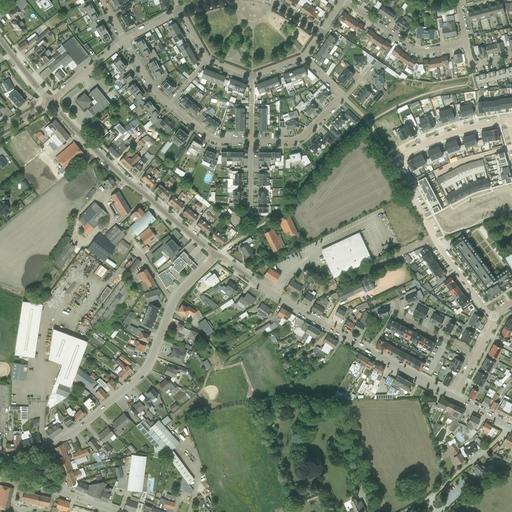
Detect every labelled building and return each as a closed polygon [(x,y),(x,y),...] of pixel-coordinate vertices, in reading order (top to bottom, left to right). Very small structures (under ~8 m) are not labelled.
[(14,0),(13,0),(20,10),(28,4),(24,0),(14,0)] [(44,10),(51,6),(47,0),(36,0),(37,1),(38,0),(40,1),(43,7),(42,7),(44,10)] [(303,0),(300,5),(303,7),(301,10),(305,13),(310,6),(312,3),(308,1),(307,1),(307,2),(303,0)] [(496,5),(493,6),(496,15),(504,13),(502,4),(498,5),(497,4),(499,3),(499,1),(495,2),(496,5)] [(84,3),(78,6),(81,12),(84,10),(87,15),(94,10),(90,4),(86,6),(84,3)] [(128,3),(120,8),(122,12),(124,15),(121,17),(127,27),(128,26),(128,27),(132,25),(131,25),(135,23),(132,17),(133,16),(132,14),(131,14),(130,14),(129,12),(127,10),(131,7),(128,3)] [(487,8),(485,8),(487,17),(496,15),(493,6),(489,7),(489,6),(491,6),(490,3),(486,4),(487,8)] [(479,10),(476,10),(479,19),(487,17),(485,8),(481,9),(481,8),(482,8),(482,5),(478,6),(479,10)] [(305,13),(310,16),(315,9),(310,6),(305,13)] [(378,13),(382,16),(386,9),(382,6),(378,13)] [(20,12),(17,8),(9,14),(12,18),(13,18),(15,20),(10,23),(16,30),(15,31),(17,35),(18,34),(19,35),(26,30),(23,26),(24,25),(21,22),(20,22),(15,16),(20,12)] [(395,15),(398,18),(403,11),(400,8),(395,15)] [(472,11),(468,13),(470,21),(479,19),(476,10),(474,11),(473,8),(470,9),(470,11),(472,10),(472,11)] [(310,16),(309,17),(314,20),(317,15),(319,17),(320,17),(321,17),(322,17),(322,16),(325,12),(321,10),(320,12),(319,12),(315,9),(310,16)] [(386,9),(382,16),(386,19),(391,12),(386,9)] [(98,17),(94,10),(87,15),(90,20),(87,22),(90,27),(96,23),(94,20),(98,17)] [(338,14),(334,21),(336,23),(339,19),(343,23),(348,16),(349,15),(344,12),(341,16),(338,14)] [(391,12),(386,19),(390,21),(395,15),(391,12)] [(348,16),(343,23),(349,26),(354,20),(348,16)] [(400,17),(398,21),(395,25),(405,31),(410,24),(408,23),(411,19),(406,16),(404,16),(402,19),(400,17)] [(457,35),(455,26),(454,23),(453,20),(454,20),(453,16),(446,17),(446,21),(447,23),(441,24),(441,25),(442,29),(442,30),(443,33),(444,38),(457,35)] [(172,20),(169,22),(171,25),(168,27),(170,32),(178,28),(175,23),(174,24),(172,20)] [(354,20),(349,26),(354,30),(359,23),(354,20)] [(57,27),(59,30),(64,26),(64,25),(65,24),(63,22),(57,27)] [(98,27),(96,23),(90,27),(86,29),(87,31),(91,29),(93,33),(96,31),(99,36),(106,31),(103,25),(102,24),(98,27)] [(359,23),(354,30),(359,34),(362,30),(365,26),(359,23)] [(417,26),(417,33),(416,38),(421,38),(422,37),(423,37),(423,38),(424,38),(424,39),(425,39),(426,39),(426,38),(429,38),(428,39),(434,40),(434,37),(439,37),(438,31),(435,30),(429,29),(429,30),(422,30),(422,27),(417,26)] [(178,28),(170,32),(173,37),(181,32),(181,31),(180,29),(179,30),(178,28)] [(369,40),(374,34),(375,33),(369,30),(367,28),(361,37),(360,39),(362,40),(363,39),(364,40),(365,40),(366,38),(369,40)] [(38,38),(35,40),(37,43),(47,34),(50,32),(47,29),(38,38)] [(100,44),(110,38),(110,37),(111,37),(110,37),(106,31),(99,36),(102,40),(98,42),(100,44)] [(330,35),(327,40),(335,45),(335,44),(337,46),(339,42),(337,41),(338,40),(339,41),(340,38),(339,38),(341,35),(335,31),(332,36),(330,35)] [(173,37),(177,44),(177,45),(183,41),(182,38),(183,37),(184,38),(184,37),(183,36),(184,36),(183,34),(182,34),(181,32),(173,37)] [(37,47),(34,50),(38,55),(42,52),(45,50),(42,47),(47,44),(44,41),(49,37),(47,34),(37,43),(39,46),(37,47)] [(374,34),(369,40),(375,44),(379,38),(374,34)] [(27,39),(18,46),(21,51),(35,40),(38,38),(38,37),(36,35),(29,41),(27,39)] [(496,43),(497,43),(499,51),(498,51),(499,52),(503,51),(505,50),(504,49),(504,47),(506,46),(506,44),(504,35),(501,36),(501,37),(500,38),(500,39),(501,42),(496,43)] [(73,36),(62,45),(66,50),(66,51),(76,64),(88,55),(89,56),(73,36)] [(136,43),(140,50),(147,46),(145,41),(148,39),(147,37),(136,43)] [(379,38),(375,44),(380,48),(385,41),(379,38)] [(325,42),(324,44),(332,49),(335,45),(327,40),(326,40),(325,42)] [(177,45),(177,44),(175,46),(180,53),(182,52),(190,48),(189,47),(190,47),(189,45),(188,45),(187,42),(186,43),(187,43),(185,44),(183,41),(177,45)] [(385,41),(380,48),(385,51),(383,55),(386,57),(386,56),(391,48),(389,47),(390,44),(385,41)] [(496,43),(490,45),(492,53),(498,51),(499,51),(497,43),(496,43)] [(322,47),(321,48),(328,54),(332,49),(324,44),(324,45),(323,44),(322,46),(322,47)] [(66,50),(62,45),(57,50),(58,51),(52,56),(55,59),(61,54),(61,55),(66,50)] [(490,45),(484,47),(486,55),(492,53),(490,45)] [(140,50),(144,57),(148,55),(150,58),(157,54),(153,49),(150,51),(147,46),(140,50)] [(477,46),(474,47),(475,53),(475,54),(476,55),(477,55),(479,54),(480,56),(480,57),(481,56),(486,55),(484,47),(484,46),(478,48),(477,46)] [(391,48),(386,56),(389,58),(389,57),(394,61),(396,58),(400,51),(401,51),(401,50),(396,47),(394,50),(391,48)] [(184,57),(192,52),(193,51),(191,49),(191,50),(190,48),(182,52),(180,53),(182,56),(184,56),(184,57)] [(319,51),(318,53),(325,58),(328,54),(321,48),(321,49),(320,49),(319,51)] [(45,54),(40,57),(45,64),(50,59),(47,56),(52,52),(48,49),(44,53),(45,54)] [(363,56),(353,57),(353,66),(358,65),(358,66),(362,66),(362,65),(367,65),(366,62),(372,67),(378,60),(366,52),(363,50),(363,56)] [(66,51),(52,63),(48,66),(47,66),(57,77),(56,78),(58,81),(66,75),(61,68),(63,66),(64,67),(65,69),(68,66),(71,70),(77,65),(76,64),(66,51)] [(400,51),(396,58),(401,61),(406,55),(401,51),(400,51)] [(187,62),(195,57),(194,56),(195,56),(194,54),(193,54),(192,52),(184,57),(182,58),(185,63),(187,62)] [(317,59),(314,62),(319,67),(322,63),(325,58),(318,53),(315,58),(317,59)] [(454,58),(450,59),(451,61),(452,67),(456,67),(460,66),(459,62),(462,62),(465,61),(463,55),(461,55),(460,53),(453,55),(454,58)] [(157,54),(150,58),(152,62),(148,64),(152,71),(159,67),(156,62),(160,60),(157,54)] [(406,55),(401,61),(407,65),(412,58),(411,58),(406,55)] [(447,56),(441,57),(441,58),(443,66),(448,65),(449,69),(452,68),(452,67),(451,61),(448,62),(447,56)] [(123,62),(121,60),(121,59),(119,57),(117,59),(114,61),(112,63),(110,65),(114,69),(116,67),(123,62),(123,61),(123,62)] [(195,57),(187,62),(190,66),(193,65),(195,69),(198,66),(196,63),(198,62),(195,57)] [(412,58),(407,65),(405,67),(414,73),(413,76),(416,76),(417,73),(419,65),(416,63),(417,61),(412,58),(411,58),(412,58)] [(441,58),(435,59),(436,67),(443,66),(441,58)] [(428,60),(429,69),(436,67),(435,59),(428,60)] [(378,60),(372,67),(373,66),(377,70),(377,71),(374,71),(374,75),(373,75),(374,80),(375,80),(375,84),(384,84),(383,71),(381,71),(380,68),(383,64),(378,60)] [(417,73),(416,76),(419,77),(420,74),(420,71),(423,70),(425,69),(429,69),(428,60),(422,61),(422,64),(419,65),(417,73)] [(122,70),(127,66),(125,64),(124,64),(123,62),(116,67),(114,69),(117,74),(120,77),(123,74),(125,73),(122,70)] [(330,67),(326,73),(328,76),(332,69),(336,65),(334,64),(332,63),(329,67),(330,67)] [(167,75),(168,74),(166,70),(162,72),(159,67),(152,71),(156,78),(160,75),(162,79),(164,78),(165,76),(167,75)] [(304,67),(298,69),(302,78),(307,76),(312,81),(311,82),(313,84),(318,79),(309,71),(307,68),(304,69),(304,67)] [(387,67),(385,70),(389,73),(397,79),(398,77),(399,76),(391,70),(387,67)] [(337,80),(344,86),(354,74),(347,68),(337,80)] [(207,79),(210,71),(205,69),(204,71),(202,70),(200,73),(197,76),(202,78),(201,80),(206,82),(207,79)] [(296,70),(293,71),(298,82),(303,80),(302,78),(298,69),(295,69),(296,70)] [(498,71),(494,72),(497,80),(506,78),(504,69),(498,70),(498,71)] [(291,72),(288,73),(293,84),(294,83),(298,82),(293,71),(292,70),(290,71),(291,72)] [(210,71),(207,79),(212,81),(215,73),(215,72),(213,71),(212,72),(210,71)] [(488,73),(485,74),(487,83),(497,80),(494,72),(494,71),(488,73)] [(284,77),(281,78),(284,87),(293,84),(292,81),(288,73),(287,72),(285,73),(285,74),(283,75),(284,77)] [(127,83),(133,78),(131,76),(129,73),(125,77),(123,74),(120,77),(118,78),(120,81),(122,79),(126,84),(127,83)] [(215,73),(212,81),(217,83),(220,75),(220,74),(218,73),(217,74),(215,73)] [(478,76),(475,77),(477,85),(487,83),(485,74),(484,74),(478,75),(478,76)] [(168,77),(167,75),(165,76),(164,78),(162,79),(161,80),(164,82),(160,86),(165,90),(171,84),(166,80),(168,77)] [(217,83),(225,86),(228,80),(225,79),(225,77),(226,77),(225,76),(223,75),(222,75),(220,75),(217,83)] [(274,78),(272,79),(275,87),(275,88),(276,90),(284,87),(281,78),(278,79),(277,77),(278,77),(277,77),(276,77),(276,76),(274,77),(274,78)] [(269,80),(267,81),(270,89),(275,88),(275,87),(272,79),(271,79),(271,78),(269,79),(269,80)] [(14,91),(13,90),(13,89),(13,88),(8,79),(2,82),(7,91),(8,91),(9,93),(10,94),(8,96),(11,100),(11,101),(11,102),(12,103),(13,104),(14,104),(15,104),(18,107),(25,101),(21,97),(22,97),(19,94),(18,94),(15,90),(14,91)] [(225,86),(224,90),(232,93),(233,91),(234,89),(237,81),(236,81),(236,80),(234,79),(234,80),(231,79),(231,81),(228,80),(225,86)] [(264,82),(262,83),(265,91),(266,94),(271,92),(270,89),(267,81),(266,81),(266,80),(264,81),(264,82)] [(233,91),(238,93),(239,91),(242,83),(241,83),(241,82),(239,81),(239,82),(237,81),(234,89),(233,91)] [(138,89),(134,84),(135,83),(134,83),(134,84),(133,83),(130,86),(127,83),(126,84),(121,88),(125,93),(128,90),(132,95),(138,89)] [(242,83),(239,91),(244,93),(245,90),(248,91),(248,88),(246,87),(247,85),(242,83)] [(254,100),(254,103),(261,103),(261,100),(257,100),(257,97),(258,97),(258,96),(259,95),(260,94),(260,93),(265,91),(262,83),(257,85),(257,87),(254,88),(254,100)] [(165,90),(169,94),(173,90),(175,92),(180,87),(177,85),(175,87),(171,84),(165,90)] [(327,98),(330,95),(323,88),(325,86),(323,84),(317,90),(319,93),(325,99),(327,97),(327,98)] [(93,117),(97,114),(110,103),(99,91),(96,87),(89,93),(89,94),(86,96),(84,93),(76,100),(83,108),(86,106),(88,109),(87,110),(90,113),(93,117)] [(365,88),(356,97),(362,103),(369,95),(373,98),(377,102),(383,95),(379,92),(379,91),(374,96),(371,93),(365,88)] [(140,98),(144,95),(143,95),(143,94),(138,89),(132,95),(134,97),(135,99),(132,101),(136,106),(137,106),(142,101),(140,98)] [(319,93),(317,91),(313,95),(315,97),(322,104),(325,101),(324,100),(325,99),(319,93)] [(308,99),(304,103),(307,106),(313,111),(314,110),(315,111),(318,108),(310,101),(312,99),(308,94),(306,96),(308,99)] [(183,106),(184,105),(189,99),(185,96),(180,102),(181,103),(181,104),(183,106)] [(189,99),(184,105),(188,109),(193,103),(189,99)] [(470,102),(465,103),(468,115),(473,114),(472,107),(475,107),(473,100),(470,101),(470,102)] [(154,107),(150,102),(150,101),(149,101),(145,104),(142,101),(137,106),(141,110),(144,108),(147,112),(154,107)] [(188,109),(192,112),(197,106),(193,103),(188,109)] [(304,103),(300,107),(297,105),(295,107),(300,112),(302,109),(309,116),(312,114),(311,113),(313,111),(307,106),(304,103)] [(459,104),(456,104),(457,111),(460,110),(462,117),(463,116),(463,117),(467,116),(468,115),(465,103),(465,105),(460,106),(459,104)] [(233,113),(236,113),(244,113),(244,108),(241,108),(241,105),(233,104),(233,113)] [(445,109),(444,109),(448,121),(454,119),(452,111),(455,110),(453,104),(449,105),(450,108),(445,110),(445,109)] [(258,108),(258,114),(267,114),(267,108),(270,108),(270,105),(261,105),(261,108),(258,108)] [(192,112),(191,113),(194,115),(195,114),(196,116),(201,110),(197,106),(192,112)] [(154,107),(147,112),(151,117),(148,119),(152,124),(158,119),(155,116),(159,113),(154,107)] [(438,109),(435,110),(437,116),(440,115),(442,123),(444,122),(444,123),(448,122),(447,121),(448,121),(444,109),(439,111),(438,109)] [(109,116),(105,111),(97,118),(101,122),(109,116)] [(289,117),(290,120),(293,128),(295,127),(295,128),(299,127),(296,118),(298,117),(296,111),(294,111),(295,115),(289,117)] [(429,113),(424,115),(429,128),(435,126),(432,118),(435,117),(432,111),(429,112),(429,113)] [(330,130),(329,130),(330,130),(337,137),(337,138),(338,137),(337,137),(340,135),(341,134),(340,134),(336,130),(338,129),(338,130),(339,129),(342,126),(342,127),(345,124),(345,123),(347,120),(348,120),(348,121),(350,119),(356,125),(359,122),(359,121),(352,115),(353,115),(352,114),(349,118),(346,115),(345,117),(342,114),(341,114),(332,123),(332,124),(335,126),(334,128),(333,127),(332,127),(330,130)] [(409,123),(404,125),(406,130),(407,129),(410,136),(417,133),(414,127),(417,126),(411,114),(406,116),(409,123)] [(206,125),(207,124),(211,118),(207,115),(202,121),(204,122),(203,123),(206,125)] [(418,117),(415,118),(417,124),(420,123),(423,130),(429,128),(424,115),(424,117),(419,119),(418,117)] [(158,119),(152,124),(159,129),(161,126),(168,132),(175,125),(171,121),(170,122),(168,121),(169,121),(165,117),(162,121),(159,118),(158,119)] [(291,129),(293,128),(290,120),(289,117),(283,119),(284,121),(283,121),(283,128),(286,128),(287,131),(291,130),(291,129)] [(211,118),(207,124),(211,127),(210,128),(216,121),(211,118)] [(58,147),(70,137),(55,120),(45,128),(49,133),(48,134),(51,137),(47,140),(50,143),(52,141),(58,147)] [(216,121),(210,128),(213,130),(214,129),(215,131),(220,124),(216,121)] [(95,124),(93,126),(89,129),(98,138),(104,133),(103,132),(105,130),(103,127),(98,122),(96,125),(95,124)] [(118,123),(114,127),(119,132),(121,134),(122,135),(125,131),(126,131),(118,123)] [(129,123),(123,128),(129,135),(135,130),(132,127),(129,123)] [(402,126),(396,130),(401,140),(401,141),(408,137),(402,126)] [(188,136),(179,129),(174,136),(172,138),(176,141),(178,139),(183,143),(188,136)] [(497,129),(490,130),(493,143),(500,141),(497,129)] [(40,131),(36,134),(39,139),(44,137),(40,131)] [(392,131),(383,136),(386,140),(388,144),(390,147),(396,144),(392,138),(395,136),(392,131)] [(482,139),(479,140),(481,146),(484,146),(483,143),(488,142),(486,132),(481,133),(482,139)] [(149,139),(147,142),(146,142),(151,146),(158,137),(154,133),(150,138),(149,139)] [(314,140),(311,144),(312,144),(308,148),(314,154),(321,148),(322,148),(323,148),(324,148),(324,147),(325,146),(324,145),(326,143),(325,143),(327,141),(330,145),(335,140),(328,133),(323,138),(324,138),(322,140),(319,137),(315,141),(314,140)] [(474,134),(468,136),(471,147),(477,145),(477,147),(481,146),(479,140),(476,141),(474,134)] [(110,145),(107,149),(111,152),(116,147),(117,147),(122,143),(124,141),(119,136),(115,141),(114,139),(111,142),(113,143),(110,145)] [(465,144),(461,145),(463,151),(467,150),(466,148),(471,147),(468,136),(463,138),(465,144)] [(456,140),(450,142),(455,153),(460,151),(460,152),(463,151),(461,145),(458,146),(456,140)] [(204,148),(192,141),(186,151),(195,156),(197,152),(198,153),(198,154),(201,156),(204,148)] [(67,170),(81,159),(85,155),(74,142),(73,142),(70,145),(55,158),(67,171),(67,170)] [(447,150),(444,151),(447,157),(450,156),(450,155),(455,153),(450,142),(445,144),(447,150)] [(116,147),(111,152),(117,158),(127,148),(124,145),(124,144),(122,143),(117,147),(116,147)] [(438,146),(433,149),(438,160),(439,162),(444,160),(443,159),(447,157),(444,151),(441,153),(438,146)] [(174,157),(178,159),(184,149),(180,147),(174,157)] [(431,157),(428,159),(430,165),(434,163),(433,162),(438,160),(433,149),(428,151),(431,157)] [(129,150),(119,161),(125,166),(131,160),(128,157),(132,153),(129,150)] [(206,151),(202,160),(210,163),(208,167),(214,170),(216,164),(217,161),(213,159),(215,155),(212,153),(210,152),(209,152),(206,151)] [(137,163),(135,165),(131,168),(136,174),(142,168),(139,166),(142,162),(144,164),(147,160),(151,156),(147,152),(143,156),(140,160),(137,163)] [(217,161),(216,164),(221,164),(221,161),(226,161),(226,152),(221,152),(221,155),(218,155),(217,161)] [(286,160),(286,168),(290,168),(290,162),(291,162),(291,163),(301,160),(304,159),(307,165),(311,162),(306,155),(301,156),(300,152),(293,154),(293,153),(290,154),(290,155),(289,155),(290,159),(286,160)] [(275,153),(275,161),(278,161),(278,166),(283,166),(283,156),(280,156),(280,153),(275,153)] [(421,154),(417,157),(422,168),(427,165),(427,166),(430,165),(428,159),(425,160),(421,154)] [(131,160),(125,166),(128,170),(139,158),(135,155),(131,160)] [(413,159),(419,170),(422,168),(417,157),(413,159)] [(413,159),(407,162),(413,173),(419,170),(413,159)] [(480,166),(478,167),(479,173),(483,172),(485,178),(481,179),(484,189),(490,187),(482,159),(479,160),(480,166)] [(473,162),(469,163),(478,191),(484,189),(481,179),(477,181),(475,175),(479,173),(478,167),(474,168),(473,162)] [(468,170),(463,171),(466,178),(471,176),(473,182),(468,183),(472,193),(478,191),(469,163),(466,164),(468,170)] [(460,173),(456,175),(459,181),(464,179),(466,184),(462,187),(467,196),(472,193),(468,183),(466,178),(463,171),(460,166),(457,168),(460,173)] [(141,178),(146,183),(151,178),(148,175),(153,170),(149,167),(145,172),(146,173),(141,178)] [(171,172),(181,175),(183,170),(173,167),(171,172)] [(228,170),(226,170),(225,170),(225,173),(228,173),(230,173),(232,173),(232,179),(242,179),(242,173),(237,173),(237,170),(229,170),(228,170)] [(258,173),(258,179),(268,179),(268,173),(270,173),(270,170),(263,170),(263,173),(258,173)] [(451,171),(448,172),(451,178),(461,198),(467,196),(462,187),(458,189),(455,183),(459,181),(456,175),(454,176),(451,171)] [(448,179),(445,181),(448,187),(452,185),(455,190),(451,192),(456,201),(461,198),(451,178),(448,172),(445,174),(448,179)] [(103,186),(106,190),(108,188),(115,183),(110,177),(103,182),(105,185),(103,186)] [(426,177),(417,181),(420,186),(428,182),(426,177)] [(440,177),(437,178),(450,204),(456,201),(451,192),(448,194),(445,189),(448,187),(445,181),(443,182),(440,177)] [(151,178),(146,183),(151,187),(156,182),(151,178)] [(230,188),(232,188),(237,188),(237,185),(242,185),(242,179),(232,179),(232,185),(230,185),(230,188)] [(268,179),(258,179),(258,185),(263,185),(263,188),(270,188),(270,185),(268,185),(268,179)] [(428,182),(420,186),(422,190),(430,186),(428,182)] [(159,184),(157,186),(154,190),(160,194),(164,189),(159,184)] [(430,186),(422,190),(425,195),(433,191),(430,186)] [(227,188),(227,193),(232,193),(232,197),(242,197),(242,191),(237,191),(237,188),(232,188),(230,188),(227,188)] [(263,191),(258,191),(258,197),(268,197),(272,197),(272,189),(270,189),(270,188),(263,188),(263,191)] [(89,199),(95,191),(92,189),(86,197),(89,199)] [(164,189),(160,194),(165,199),(170,193),(164,189)] [(173,196),(171,198),(168,202),(174,206),(178,201),(183,196),(185,192),(187,190),(184,189),(176,199),(173,196)] [(111,204),(120,218),(131,211),(118,191),(110,196),(114,203),(111,204)] [(433,191),(425,195),(427,199),(435,195),(433,191)] [(435,195),(427,199),(429,204),(438,200),(435,195)] [(242,197),(232,197),(232,203),(228,203),(228,206),(237,206),(237,203),(242,203),(242,197)] [(268,197),(258,197),(258,203),(263,203),(263,206),(268,206),(270,206),(270,203),(268,203),(268,197)] [(1,200),(0,200),(0,213),(1,215),(3,214),(5,217),(10,212),(8,210),(9,209),(4,202),(3,203),(1,200)] [(438,200),(429,204),(432,208),(440,204),(438,200)] [(178,201),(174,206),(179,211),(184,205),(178,201)] [(94,202),(80,216),(81,217),(78,220),(84,226),(81,229),(82,230),(80,233),(85,238),(107,214),(94,202)] [(440,204),(432,208),(434,213),(442,209),(440,204)] [(208,217),(210,219),(217,211),(217,210),(211,205),(207,209),(211,213),(208,217)] [(261,212),(261,215),(266,215),(268,214),(268,213),(268,206),(263,206),(258,206),(258,212),(261,212)] [(137,219),(144,213),(139,207),(132,213),(132,214),(129,216),(135,222),(138,220),(137,219)] [(187,208),(185,209),(182,213),(187,218),(192,212),(187,208)] [(135,222),(135,223),(129,228),(136,236),(151,222),(155,219),(148,210),(144,214),(138,220),(135,222)] [(206,224),(202,230),(207,234),(212,228),(213,230),(221,220),(218,218),(217,218),(220,214),(217,211),(210,219),(213,221),(215,218),(217,219),(214,222),(212,224),(211,223),(209,226),(206,224)] [(192,212),(187,218),(193,222),(197,217),(192,212)] [(292,213),(278,220),(287,238),(292,236),(294,240),(301,237),(300,236),(302,235),(292,213)] [(200,219),(199,221),(196,225),(202,230),(206,224),(200,219)] [(103,237),(116,246),(121,240),(125,235),(122,231),(121,231),(115,225),(104,235),(105,235),(103,237)] [(149,228),(138,236),(145,244),(155,236),(149,228)] [(264,233),(274,252),(285,246),(280,237),(278,238),(273,229),(269,231),(264,233)] [(210,236),(216,241),(220,235),(215,230),(210,236)] [(488,302),(511,285),(511,277),(507,269),(494,278),(462,231),(447,242),(488,302)] [(359,232),(321,250),(334,278),(341,275),(372,261),(359,232)] [(87,249),(103,262),(114,247),(115,248),(116,246),(103,237),(98,233),(87,249)] [(220,235),(216,241),(221,245),(226,239),(220,235)] [(165,242),(159,247),(162,250),(163,249),(168,255),(167,256),(170,259),(174,255),(176,254),(179,252),(177,250),(179,248),(177,245),(178,244),(172,237),(170,238),(171,238),(166,243),(165,242)] [(244,245),(239,248),(242,252),(245,257),(253,252),(250,248),(251,247),(248,243),(252,241),(250,237),(242,242),(244,245)] [(116,246),(115,248),(120,252),(119,253),(122,255),(123,254),(124,254),(129,246),(121,240),(116,246)] [(52,261),(61,267),(75,247),(66,241),(52,261)] [(423,247),(413,251),(416,255),(417,255),(420,258),(429,251),(427,247),(424,249),(423,247)] [(158,275),(157,275),(165,288),(170,285),(168,282),(171,280),(172,281),(175,278),(176,280),(180,275),(181,275),(178,272),(182,268),(186,264),(188,265),(193,270),(197,266),(187,256),(188,256),(185,254),(183,251),(180,254),(178,257),(177,257),(176,257),(175,256),(174,256),(170,260),(173,263),(175,265),(172,267),(173,268),(170,271),(168,268),(161,272),(158,275)] [(429,251),(420,258),(421,257),(424,261),(432,255),(429,251)] [(432,255),(424,261),(425,260),(427,264),(425,265),(434,259),(431,255),(432,255)] [(137,259),(129,270),(133,273),(141,262),(137,259)] [(434,259),(425,265),(428,269),(437,262),(434,259)] [(437,262),(428,269),(429,269),(431,273),(440,267),(437,262)] [(99,279),(101,281),(108,271),(100,265),(93,274),(94,276),(96,274),(101,277),(99,279)] [(270,267),(264,276),(275,283),(281,274),(275,271),(270,267)] [(440,267),(431,273),(434,277),(443,270),(440,267)] [(155,284),(146,268),(139,273),(137,274),(142,282),(140,284),(144,292),(149,289),(148,288),(155,284)] [(443,270),(434,277),(435,277),(437,280),(435,281),(438,285),(446,279),(444,276),(446,274),(443,270)] [(315,274),(311,272),(306,280),(310,283),(315,274)] [(209,273),(202,278),(209,287),(211,286),(211,287),(215,284),(219,282),(218,280),(213,274),(211,275),(209,273)] [(341,275),(334,278),(326,282),(329,287),(343,281),(341,275)] [(360,282),(360,283),(337,293),(340,301),(364,290),(365,292),(374,288),(370,277),(360,282)] [(446,287),(454,281),(451,277),(443,283),(446,287)] [(293,292),(298,295),(303,287),(291,280),(287,287),(287,288),(286,290),(290,292),(291,290),(293,291),(293,292)] [(238,287),(230,281),(225,287),(223,285),(221,287),(218,285),(211,289),(218,294),(219,292),(224,296),(225,294),(228,297),(231,293),(233,294),(235,291),(236,290),(238,287)] [(450,291),(457,285),(454,282),(454,281),(446,287),(446,288),(447,287),(450,291)] [(102,316),(109,321),(126,298),(128,299),(129,297),(127,296),(134,288),(126,282),(119,292),(119,293),(107,309),(104,312),(105,312),(102,316)] [(460,289),(457,285),(450,291),(453,295),(460,289)] [(100,306),(111,290),(106,287),(95,302),(100,306)] [(160,294),(158,289),(144,293),(145,298),(160,294)] [(454,300),(463,294),(460,289),(453,295),(452,296),(455,299),(454,300)] [(307,293),(302,300),(309,304),(316,293),(313,291),(312,293),(310,295),(307,293)] [(420,299),(417,292),(405,297),(408,303),(412,301),(414,304),(418,301),(420,299)] [(241,296),(235,304),(243,310),(245,306),(247,307),(250,304),(252,305),(255,299),(246,293),(243,298),(241,296)] [(457,304),(466,298),(466,297),(463,294),(454,300),(457,304)] [(202,304),(203,307),(205,305),(206,307),(208,305),(207,304),(208,304),(201,295),(199,297),(203,303),(202,304)] [(469,302),(466,298),(457,304),(457,305),(458,304),(461,308),(469,302)] [(220,311),(233,302),(231,299),(213,311),(215,315),(221,312),(220,311)] [(315,303),(314,304),(311,309),(321,315),(325,309),(328,304),(321,300),(320,301),(318,300),(315,303)] [(22,301),(14,354),(34,357),(42,304),(22,301)] [(419,316),(424,305),(419,303),(420,302),(418,301),(414,304),(414,305),(413,305),(417,307),(413,313),(419,316)] [(335,314),(339,316),(342,318),(345,312),(346,311),(348,313),(352,310),(357,306),(358,306),(356,303),(349,307),(346,310),(340,306),(339,308),(335,314)] [(271,310),(262,304),(256,311),(266,318),(271,310)] [(145,313),(141,323),(143,323),(143,325),(152,329),(152,328),(153,328),(154,326),(153,326),(154,324),(155,322),(154,322),(157,315),(158,315),(159,313),(158,313),(159,311),(160,309),(159,309),(160,308),(151,305),(150,306),(148,306),(146,310),(145,310),(144,312),(145,313)] [(178,311),(182,314),(185,316),(187,317),(189,313),(193,316),(196,312),(192,309),(187,306),(186,308),(182,305),(178,311)] [(430,314),(433,309),(430,307),(429,308),(424,305),(419,316),(424,319),(427,313),(430,314)] [(380,306),(372,310),(372,312),(376,311),(377,316),(388,314),(387,308),(381,310),(380,306)] [(287,311),(282,308),(277,315),(279,316),(276,321),(275,320),(273,323),(274,323),(277,327),(279,324),(287,311)] [(472,312),(469,317),(480,323),(483,318),(477,315),(478,312),(475,308),(471,311),(472,312)] [(434,324),(439,314),(434,312),(436,310),(433,309),(430,314),(432,316),(429,321),(434,324)] [(287,311),(279,324),(281,326),(285,320),(287,321),(292,314),(287,311)] [(130,312),(126,317),(131,320),(134,313),(130,312)] [(357,321),(356,324),(353,328),(361,333),(365,326),(371,315),(365,312),(364,315),(359,322),(357,321)] [(445,323),(448,317),(445,315),(445,316),(440,313),(439,314),(434,324),(439,327),(443,321),(445,323)] [(347,320),(343,328),(349,332),(356,320),(353,318),(354,317),(351,315),(348,321),(347,320)] [(305,332),(310,325),(297,317),(295,320),(294,320),(290,322),(284,325),(286,329),(294,324),(297,326),(293,331),(294,333),(296,334),(294,338),(299,341),(305,332)] [(451,319),(448,317),(445,323),(448,324),(445,330),(450,333),(452,330),(453,327),(455,324),(455,323),(450,320),(451,319)] [(480,323),(469,317),(467,322),(466,322),(464,325),(470,328),(471,325),(477,328),(480,323)] [(204,319),(198,324),(206,336),(213,331),(211,328),(206,322),(204,319)] [(391,330),(395,322),(390,319),(385,329),(390,332),(391,330)] [(266,322),(250,331),(253,335),(268,325),(266,322)] [(395,332),(400,324),(395,322),(391,330),(395,332)] [(174,339),(178,341),(181,342),(183,338),(187,340),(188,338),(194,341),(197,334),(190,330),(190,331),(183,328),(183,326),(178,324),(176,329),(178,330),(174,339)] [(400,334),(404,326),(400,324),(395,332),(400,334)] [(128,325),(125,330),(135,335),(139,336),(138,338),(147,342),(149,336),(142,333),(143,330),(138,328),(137,329),(129,325),(128,325)] [(309,335),(312,337),(317,329),(310,325),(305,332),(299,341),(302,343),(304,340),(307,334),(309,335)] [(471,339),(474,333),(469,330),(470,328),(464,325),(463,328),(461,333),(471,339)] [(404,337),(408,329),(404,326),(400,334),(404,337)] [(501,332),(510,337),(511,333),(511,331),(504,327),(503,329),(501,332)] [(45,406),(45,407),(49,408),(50,407),(50,408),(54,406),(60,401),(62,400),(66,397),(67,397),(68,395),(71,384),(87,342),(53,329),(48,359),(61,364),(46,406),(45,406)] [(317,340),(325,335),(325,334),(321,331),(321,332),(320,331),(320,332),(319,331),(319,330),(317,329),(312,337),(317,340)] [(409,339),(413,331),(408,329),(404,337),(409,339)] [(413,341),(417,333),(413,331),(409,339),(413,341)] [(501,332),(498,337),(504,340),(502,343),(509,346),(510,343),(507,342),(509,338),(510,337),(501,332)] [(418,344),(422,336),(417,333),(413,341),(412,342),(417,345),(418,344)] [(471,339),(461,333),(458,338),(469,344),(471,339)] [(324,352),(333,338),(328,335),(323,343),(324,344),(322,347),(321,347),(320,349),(317,347),(313,352),(316,354),(318,352),(319,353),(321,350),(324,352)] [(422,346),(426,338),(422,336),(418,344),(422,346)] [(326,353),(327,354),(331,348),(333,349),(338,341),(333,338),(324,352),(321,350),(319,353),(318,352),(316,354),(316,355),(321,358),(314,362),(316,365),(324,359),(322,358),(326,353)] [(427,349),(431,341),(431,340),(431,341),(426,338),(422,346),(421,348),(426,351),(427,349)] [(381,350),(385,342),(380,339),(375,347),(380,350),(381,350)] [(135,341),(133,344),(137,346),(135,349),(143,352),(145,346),(139,343),(139,342),(135,341)] [(431,351),(436,343),(431,341),(427,349),(431,351)] [(384,352),(389,344),(385,342),(381,350),(384,352)] [(185,353),(187,350),(173,344),(171,347),(173,348),(169,358),(182,363),(186,354),(185,353)] [(389,354),(394,346),(389,344),(384,352),(389,354)] [(494,344),(491,349),(501,354),(500,353),(502,349),(494,344)] [(394,357),(398,349),(394,346),(389,354),(394,357)] [(397,359),(402,351),(398,349),(394,357),(397,359)] [(491,349),(488,354),(493,357),(497,359),(497,358),(498,359),(501,354),(491,349)] [(403,361),(407,354),(402,351),(397,359),(403,361)] [(122,353),(119,357),(129,365),(132,361),(122,353)] [(460,367),(463,362),(458,359),(459,356),(454,353),(452,356),(455,358),(452,363),(460,367)] [(359,354),(355,361),(356,362),(353,368),(356,369),(364,356),(359,354)] [(411,366),(416,358),(410,355),(406,363),(411,366)] [(370,360),(364,356),(356,369),(353,375),(356,377),(362,366),(365,367),(370,360)] [(486,357),(484,363),(495,368),(499,359),(498,359),(497,358),(497,359),(493,357),(492,360),(486,357)] [(415,368),(420,360),(416,358),(411,366),(415,368)] [(115,361),(114,362),(117,364),(119,366),(119,367),(122,370),(127,375),(132,371),(129,367),(127,365),(125,367),(118,359),(115,361)] [(365,377),(374,362),(370,360),(365,367),(367,368),(362,377),(365,379),(365,377)] [(425,363),(420,360),(415,368),(416,368),(416,369),(421,371),(425,363)] [(287,361),(282,364),(285,370),(290,367),(287,361)] [(10,378),(25,380),(27,365),(13,362),(10,378)] [(385,368),(374,362),(365,377),(367,378),(369,375),(372,377),(376,379),(375,381),(371,379),(370,380),(368,385),(367,387),(376,391),(378,388),(377,387),(378,384),(379,381),(383,375),(381,375),(385,368)] [(460,367),(452,363),(451,362),(448,367),(446,366),(445,370),(450,372),(452,369),(458,373),(460,367)] [(484,363),(481,368),(491,373),(493,368),(494,369),(495,368),(484,363)] [(119,366),(114,370),(117,374),(119,376),(122,380),(127,375),(122,370),(119,367),(119,366)] [(167,366),(164,373),(171,376),(170,379),(173,383),(175,378),(174,378),(177,369),(174,368),(173,369),(167,366)] [(78,368),(75,376),(77,378),(76,379),(88,388),(91,384),(94,380),(78,368)] [(452,377),(449,375),(450,372),(445,370),(443,373),(446,374),(441,383),(448,386),(452,377)] [(479,371),(476,377),(487,382),(486,381),(488,377),(490,378),(492,375),(486,372),(485,374),(479,371)] [(506,375),(502,379),(504,381),(511,375),(508,372),(506,375)] [(388,391),(386,395),(386,396),(383,396),(383,399),(392,399),(392,394),(397,394),(406,380),(397,375),(395,380),(388,391)] [(99,378),(96,381),(99,384),(104,389),(105,388),(108,386),(111,390),(116,386),(113,383),(114,382),(111,379),(110,380),(107,376),(104,379),(107,382),(105,384),(102,381),(99,378)] [(388,391),(395,380),(388,376),(384,382),(389,385),(386,390),(388,391)] [(476,377),(473,382),(479,385),(478,388),(483,391),(485,388),(484,387),(487,382),(476,377)] [(181,388),(176,386),(173,383),(170,379),(167,382),(165,380),(159,385),(163,390),(165,392),(168,389),(170,392),(171,391),(174,394),(179,390),(181,388)] [(367,387),(368,385),(365,384),(366,382),(364,380),(355,395),(355,396),(358,397),(357,400),(363,399),(364,397),(359,394),(360,393),(361,394),(365,387),(367,388),(367,387)] [(397,394),(395,398),(396,398),(397,396),(397,395),(399,396),(400,395),(402,396),(404,393),(406,394),(412,383),(406,380),(397,394)] [(0,407),(9,407),(9,384),(0,384),(0,407)] [(71,384),(68,395),(72,396),(76,385),(71,384)] [(97,385),(94,388),(97,391),(95,393),(101,399),(106,394),(97,385)] [(493,401),(489,408),(495,411),(495,410),(498,405),(499,403),(496,402),(499,395),(503,388),(501,387),(495,393),(492,400),(493,401)] [(82,388),(79,391),(86,397),(89,393),(82,388)] [(332,400),(339,400),(344,390),(338,388),(332,400)] [(472,388),(468,397),(474,400),(479,392),(482,394),(483,391),(478,388),(476,390),(472,388)] [(143,401),(146,405),(150,410),(152,408),(150,406),(151,405),(148,402),(157,395),(152,389),(146,394),(149,397),(146,399),(145,399),(143,401)] [(488,392),(481,404),(487,407),(493,395),(488,392)] [(90,398),(83,403),(89,410),(90,410),(91,410),(92,409),(92,407),(95,405),(90,398)] [(440,398),(438,403),(437,405),(440,406),(445,409),(449,402),(440,398)] [(498,405),(495,410),(496,411),(496,412),(500,414),(507,401),(502,398),(499,403),(498,405)] [(435,399),(421,399),(421,401),(421,405),(433,404),(433,405),(439,408),(440,406),(437,405),(435,404),(435,399)] [(507,401),(500,414),(505,417),(511,403),(507,401)] [(130,408),(135,415),(139,418),(141,417),(140,416),(144,413),(141,410),(144,407),(139,402),(134,406),(133,406),(130,408)] [(449,402),(445,409),(445,410),(447,411),(445,416),(447,417),(448,417),(454,405),(449,402)] [(174,403),(169,408),(171,411),(177,407),(174,403)] [(448,417),(447,417),(447,418),(452,420),(449,426),(450,427),(449,430),(452,432),(453,432),(454,430),(460,424),(457,422),(457,421),(460,420),(460,419),(461,420),(465,411),(454,405),(448,417)] [(74,410),(73,411),(69,407),(66,410),(68,414),(71,417),(73,415),(77,419),(84,414),(80,410),(76,413),(74,410)] [(58,411),(57,413),(59,420),(61,419),(63,422),(67,427),(74,423),(70,417),(69,418),(68,415),(64,417),(64,416),(63,417),(58,411)] [(52,423),(49,425),(56,435),(62,431),(59,427),(62,425),(59,420),(57,413),(54,415),(55,420),(52,423)] [(113,430),(116,434),(118,436),(123,432),(120,429),(129,420),(126,417),(126,416),(124,414),(118,419),(112,423),(116,428),(113,430)] [(139,418),(135,415),(133,417),(138,423),(135,426),(153,446),(154,453),(163,451),(171,450),(179,443),(158,420),(150,427),(141,417),(139,418)] [(167,416),(161,421),(164,425),(165,425),(169,421),(170,420),(167,416)] [(453,432),(454,436),(455,437),(457,432),(461,434),(463,431),(467,433),(470,428),(474,430),(475,427),(476,427),(477,424),(480,419),(475,417),(475,418),(472,416),(468,423),(467,422),(465,426),(460,423),(460,424),(454,430),(453,432)] [(432,433),(436,435),(441,425),(437,422),(432,433)] [(482,433),(487,435),(488,432),(489,432),(492,426),(485,422),(482,428),(484,429),(482,433)] [(45,431),(47,434),(50,438),(56,435),(49,425),(47,427),(48,429),(45,431)] [(99,436),(102,440),(104,442),(110,437),(109,437),(113,434),(108,427),(104,430),(105,431),(99,436)] [(22,442),(21,442),(23,450),(30,447),(28,440),(28,439),(29,438),(28,435),(24,436),(24,433),(21,434),(21,438),(22,442)] [(31,438),(29,438),(28,439),(28,440),(30,447),(41,444),(38,433),(31,435),(31,438)] [(6,444),(5,451),(19,451),(19,445),(18,445),(19,435),(13,434),(13,444),(6,444)] [(511,436),(508,434),(502,444),(511,449),(511,448),(511,436)] [(472,438),(476,442),(479,445),(482,442),(475,435),(472,438)] [(454,438),(447,442),(456,456),(454,457),(458,464),(464,460),(459,454),(460,453),(458,450),(459,449),(454,438)] [(87,443),(95,452),(100,448),(92,439),(87,443)] [(62,443),(54,448),(61,466),(70,463),(70,462),(69,459),(71,458),(70,455),(67,456),(66,451),(69,449),(66,442),(62,443)] [(463,446),(460,448),(464,458),(467,456),(468,457),(477,450),(480,448),(475,442),(473,443),(465,449),(463,446)] [(103,446),(108,453),(112,450),(106,443),(103,446)] [(131,444),(127,447),(133,454),(137,451),(131,444)] [(86,449),(80,451),(83,457),(85,456),(89,455),(86,449)] [(171,450),(163,451),(182,477),(185,480),(187,484),(188,484),(194,480),(172,450),(171,451),(171,450)] [(72,454),(74,460),(83,457),(80,451),(72,454)] [(141,492),(142,491),(142,485),(146,457),(131,455),(128,475),(126,475),(125,483),(127,483),(127,490),(141,492)] [(70,463),(61,466),(64,473),(73,469),(71,464),(76,462),(76,465),(87,461),(85,456),(83,457),(74,460),(72,461),(70,462),(70,463)] [(492,456),(492,457),(490,460),(503,468),(505,464),(500,461),(492,456)] [(472,474),(475,477),(477,477),(479,475),(479,474),(478,474),(480,472),(484,477),(487,474),(485,472),(487,471),(487,470),(489,472),(495,468),(493,465),(489,465),(486,468),(483,466),(482,465),(481,467),(478,463),(473,467),(475,470),(472,472),(472,474)] [(64,474),(66,479),(84,472),(84,471),(83,468),(72,472),(72,471),(64,474)] [(76,480),(86,476),(84,472),(66,479),(68,484),(68,485),(69,486),(70,486),(71,486),(72,488),(73,488),(74,487),(76,488),(78,484),(77,483),(76,480)] [(79,482),(75,489),(85,493),(88,486),(79,482)] [(88,486),(85,493),(107,502),(112,489),(105,486),(106,483),(102,482),(97,483),(89,485),(88,486)] [(401,487),(404,492),(412,487),(415,491),(417,489),(415,485),(413,482),(403,488),(402,486),(401,487)] [(0,511),(1,509),(8,511),(12,493),(13,488),(0,484),(0,511)] [(20,491),(19,496),(18,501),(33,504),(35,494),(20,491)] [(50,497),(35,494),(33,504),(48,508),(50,497)] [(304,499),(302,494),(292,497),(294,503),(304,499)] [(158,505),(158,506),(157,509),(158,510),(157,511),(171,511),(173,509),(175,502),(174,502),(176,498),(167,495),(165,500),(164,499),(163,503),(159,502),(158,505)] [(127,500),(124,508),(135,511),(138,503),(139,499),(131,496),(129,501),(127,500)] [(203,504),(198,498),(196,505),(202,507),(203,508),(204,505),(203,504)] [(67,511),(70,503),(58,499),(57,504),(54,503),(53,507),(53,506),(50,511),(59,511),(60,510),(67,511)] [(348,511),(365,511),(363,505),(360,501),(358,502),(356,499),(350,502),(354,509),(348,511)] [(144,504),(143,506),(142,511),(144,511),(150,511),(152,507),(147,505),(149,501),(145,500),(144,504)] [(93,511),(95,509),(77,503),(73,511),(93,511)]
